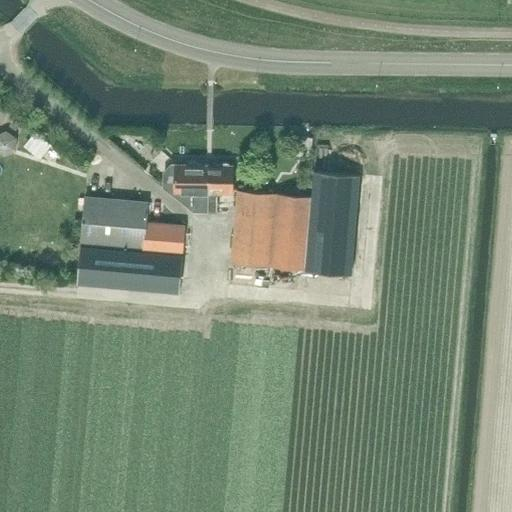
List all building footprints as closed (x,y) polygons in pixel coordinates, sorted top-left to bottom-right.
[(6,130),(0,133),(0,153),(1,155),(15,150),(17,138),(6,130)] [(164,172),(164,186),(170,191),(182,192),(182,201),(195,211),(199,211),(208,211),(208,186),(209,165),(199,165),(196,162),(189,162),(187,164),(184,164),(184,165),(175,165),(171,165),(164,172)] [(208,186),(208,211),(216,211),(216,193),(233,193),(233,189),(233,180),(233,165),(232,165),(230,165),(228,163),(220,162),(218,165),(209,165),(208,186)] [(238,190),(232,263),(269,266),(353,273),(360,175),(314,171),(312,196),(238,190)] [(81,244),(77,283),(180,292),(181,274),(184,248),(185,226),(163,224),(160,252),(144,251),(146,222),(148,202),(85,197),(81,244)] [(42,262),(44,242),(23,240),(22,252),(19,252),(18,260),(42,262)]
